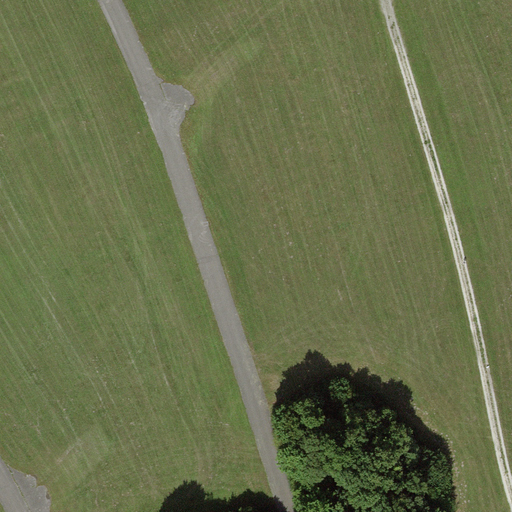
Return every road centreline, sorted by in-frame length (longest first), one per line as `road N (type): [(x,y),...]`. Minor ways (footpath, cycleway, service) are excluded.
road 1 (track): [(108,0),(159,107),(286,511)]
road 2 (track): [(511,499),(388,0)]
